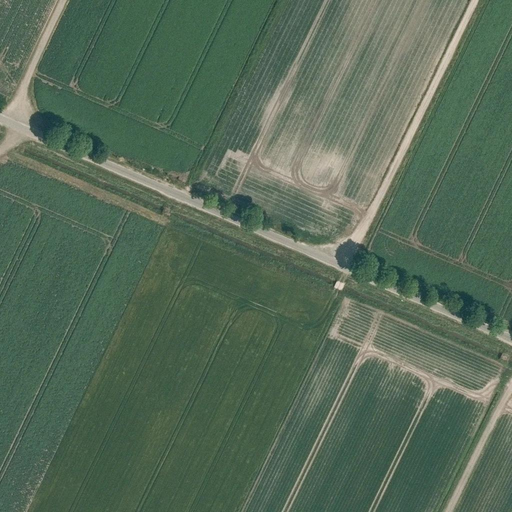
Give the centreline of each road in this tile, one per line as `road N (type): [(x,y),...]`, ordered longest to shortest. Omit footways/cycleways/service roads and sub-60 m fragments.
road 1 (unclassified): [(0,116),(511,336)]
road 2 (track): [(330,258),(370,215),(475,0)]
road 3 (track): [(0,143),(63,0)]
road 4 (track): [(511,385),(448,511)]
